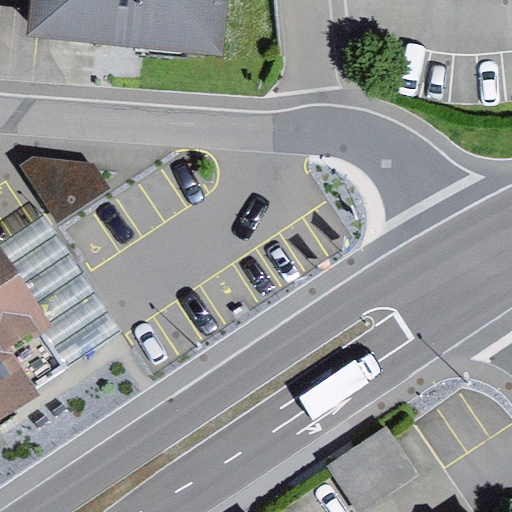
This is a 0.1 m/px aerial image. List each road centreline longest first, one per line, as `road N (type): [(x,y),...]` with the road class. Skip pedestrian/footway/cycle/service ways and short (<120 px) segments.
road 1 (primary): [(485,268),(102,511)]
road 2 (residential): [(315,129),(258,134),(0,114)]
road 3 (residential): [(485,268),(394,149),(363,131),(315,129)]
road 4 (residential): [(315,129),(303,0)]
